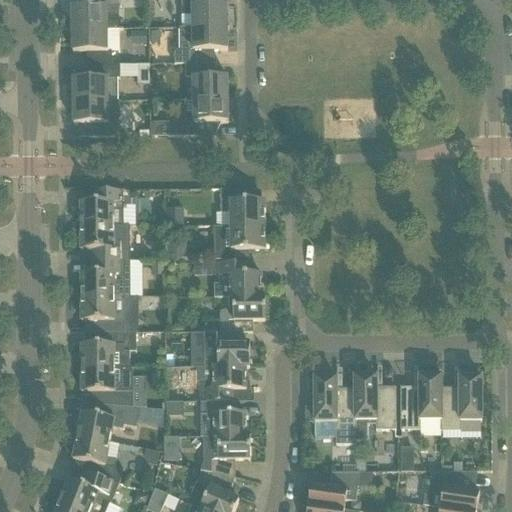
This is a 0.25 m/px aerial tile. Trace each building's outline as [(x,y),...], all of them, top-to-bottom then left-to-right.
[(79,10),(73,10),(73,33),(120,32),(119,14),(119,0),(86,0),(86,10),(79,10)] [(193,30),(193,31),(227,31),(227,8),(213,8),(212,0),(181,0),(182,15),(182,18),(192,18),(193,30)] [(174,53),(175,67),(185,67),(194,67),(194,54),(227,54),(227,31),(193,31),(193,30),(179,31),(180,53),(174,53)] [(87,55),(87,68),(120,68),(112,68),(112,54),(120,54),(120,32),(73,33),(73,56),(87,55)] [(146,34),(130,34),(130,47),(146,46),(146,34)] [(149,89),(149,65),(121,65),(121,89),(149,89)] [(192,80),(193,103),(228,103),(228,80),(194,80),(194,67),(185,67),(185,80),(192,80)] [(74,82),(74,104),(119,104),(119,103),(118,103),(117,81),(120,81),(120,68),(87,68),(88,82),(74,82)] [(151,92),(151,102),(161,102),(161,96),(156,92),(151,92)] [(155,125),(155,140),(216,139),(215,138),(215,126),(228,126),(228,103),(193,103),(184,103),(185,124),(155,125)] [(88,127),(88,141),(119,140),(119,104),(74,104),(74,128),(88,127)] [(230,216),(230,229),(265,229),(265,204),(248,204),(248,192),(221,193),(221,216),(230,216)] [(81,229),(113,229),(130,229),(123,228),(124,213),(124,193),(95,194),(95,205),(81,205),(81,229)] [(166,211),(166,228),(184,227),(184,211),(166,211)] [(154,223),(154,229),(165,228),(165,218),(159,218),(154,223)] [(94,253),(94,265),(130,264),(130,229),(113,229),(81,229),(81,253),(94,253)] [(230,230),(214,230),(215,254),(221,254),(221,266),(249,265),(249,254),(265,254),(265,229),(230,229),(230,230)] [(176,248),(166,248),(166,264),(177,264),(176,248)] [(81,277),(82,300),(125,300),(125,299),(130,299),(130,264),(94,265),(94,276),(81,277)] [(213,287),(213,301),(229,301),(233,301),(261,300),(261,277),(250,277),(249,265),(221,266),(218,266),(218,287),(213,287)] [(151,266),(151,278),(163,278),(163,266),(151,266)] [(96,324),(96,336),(124,336),(125,336),(125,300),(82,300),(82,324),(96,324)] [(240,335),(240,336),(253,336),(253,324),(266,324),(265,300),(261,300),(233,301),(233,311),(220,315),(220,335),(228,335),(228,336),(240,335)] [(246,371),(250,371),(250,347),(241,347),(240,336),(240,335),(228,336),(228,335),(220,335),(204,336),(204,370),(213,370),(217,370),(245,370),(245,371),(246,371)] [(124,355),(124,336),(96,336),(96,348),(82,348),(82,372),(125,372),(130,372),(130,371),(129,355),(124,355)] [(203,383),(203,406),(208,406),(208,405),(233,405),(233,394),(246,394),(246,371),(245,371),(245,370),(217,370),(213,370),(213,383),(203,383)] [(132,371),(130,371),(130,372),(125,372),(82,372),(82,396),(96,396),(96,407),(132,410),(132,371)] [(356,444),(369,444),(369,428),(376,428),(376,434),(396,434),(396,391),(377,391),(377,380),(355,380),(355,392),(356,444)] [(421,433),(421,440),(441,440),(441,435),(442,435),(441,392),(442,392),(442,380),(419,380),(420,391),(401,391),(401,433),(421,433)] [(337,381),(315,382),(315,410),(305,410),(305,426),(314,426),(314,440),(336,440),(336,448),(356,448),(356,444),(355,392),(337,392),(337,381)] [(441,392),(442,435),(461,434),(461,425),(482,425),(482,381),(459,381),(460,392),(442,392),(441,392)] [(166,394),(166,404),(176,404),(176,398),(173,394),(166,394)] [(200,406),(201,440),(204,440),(213,440),(213,441),(217,441),(217,440),(246,440),(246,439),(246,417),(233,417),(233,405),(208,405),(208,406),(203,406),(200,406)] [(78,439),(109,445),(111,438),(113,439),(114,430),(123,432),(124,428),(136,430),(140,411),(132,410),(96,407),(94,418),(82,416),(78,439)] [(165,438),(164,462),(178,462),(179,439),(165,438)] [(86,477),(119,487),(124,471),(115,470),(117,463),(108,461),(110,453),(108,452),(109,445),(78,439),(73,463),(88,466),(86,477)] [(204,463),(204,464),(213,463),(213,477),(235,481),(235,463),(250,463),(250,439),(246,439),(246,440),(217,440),(217,441),(213,441),(213,440),(204,440),(204,463)] [(401,456),(400,464),(414,464),(414,459),(414,456),(414,451),(401,451),(401,456)] [(366,463),(357,463),(357,475),(366,475),(366,463)] [(235,511),(239,504),(228,499),(235,481),(213,477),(201,474),(186,507),(197,511),(235,511)] [(441,511),(447,511),(477,511),(480,494),(462,491),(464,475),(432,476),(429,491),(434,497),(443,498),(441,511)] [(309,509),(329,511),(344,511),(346,503),(356,504),(358,488),(364,491),(371,488),(373,483),(372,476),(360,476),(332,476),(330,489),(312,487),(309,509)] [(60,504),(78,511),(107,511),(110,506),(111,507),(119,487),(86,477),(82,487),(69,482),(60,504)] [(149,505),(150,506),(162,511),(163,511),(163,510),(169,498),(166,497),(155,492),(155,493),(149,505)] [(133,507),(146,510),(150,497),(138,494),(133,507)]
